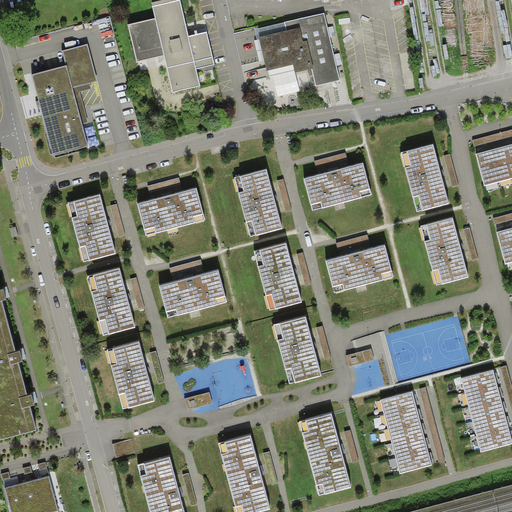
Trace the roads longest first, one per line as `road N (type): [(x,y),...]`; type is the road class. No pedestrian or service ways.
road 1 (residential): [(111,511),(28,189)]
road 2 (residential): [(246,133),(511,79)]
road 3 (residential): [(28,189),(246,133)]
road 4 (unknown): [(124,164),(93,40),(68,38),(0,60)]
road 5 (residential): [(246,133),(215,0)]
road 6 (unknown): [(350,3),(377,5),(389,18),(408,106)]
